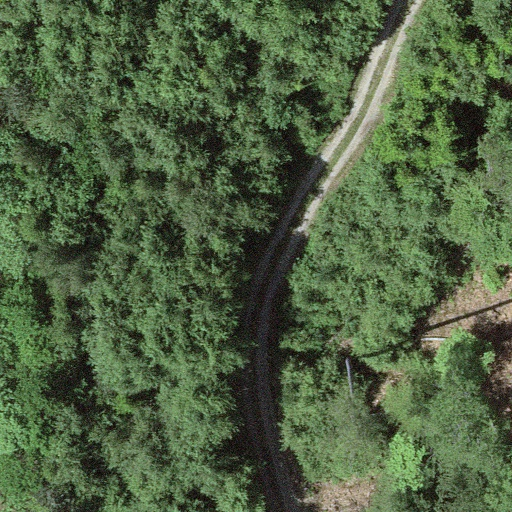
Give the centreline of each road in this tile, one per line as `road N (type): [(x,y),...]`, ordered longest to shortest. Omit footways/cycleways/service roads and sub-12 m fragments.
road 1 (track): [(412,0),(349,139),(283,242),(267,295),(260,382),(285,511)]
road 2 (track): [(160,0),(378,83)]
